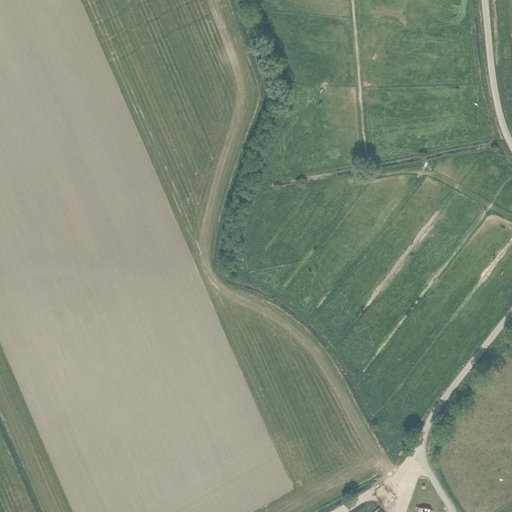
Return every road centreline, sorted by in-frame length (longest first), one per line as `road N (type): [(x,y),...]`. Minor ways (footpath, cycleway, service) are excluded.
road 1 (residential): [(511,293),(434,393),(410,442),(412,464),(441,511)]
road 2 (residential): [(470,0),(485,111),(511,164)]
